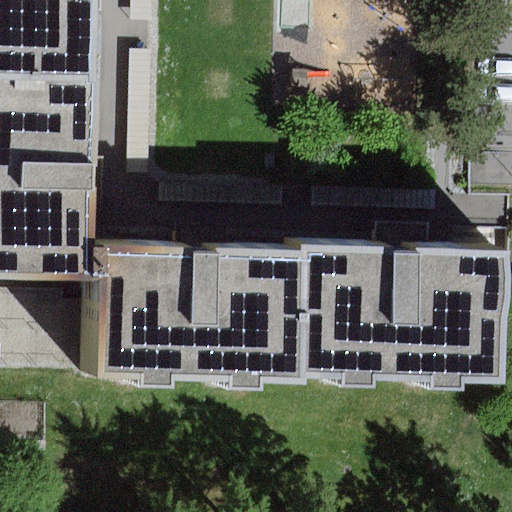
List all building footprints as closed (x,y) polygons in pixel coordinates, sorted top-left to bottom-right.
[(0,0),(0,77),(82,79),(83,0),(0,0)] [(132,0),(132,19),(153,19),(153,0),(132,0)] [(153,50),(132,50),(129,171),(150,171),(153,50)] [(82,79),(0,77),(0,275),(79,277),(79,248),(81,177),(82,79)] [(282,186),(160,185),(159,203),(282,204),(282,186)] [(315,187),(314,205),(433,210),(433,192),(315,187)] [(489,377),(492,252),(406,250),(406,255),(392,255),(378,255),(378,248),(288,247),(288,252),(286,370),(327,370),(327,385),(359,386),(359,373),(417,374),(417,388),(449,388),(449,377),(489,377)] [(286,370),(288,252),(204,251),(204,256),(190,255),(176,255),(176,249),(79,248),(79,277),(77,377),(124,378),(124,386),(159,386),(159,379),(213,380),(213,390),(249,390),(249,384),(286,385),(286,370)]
